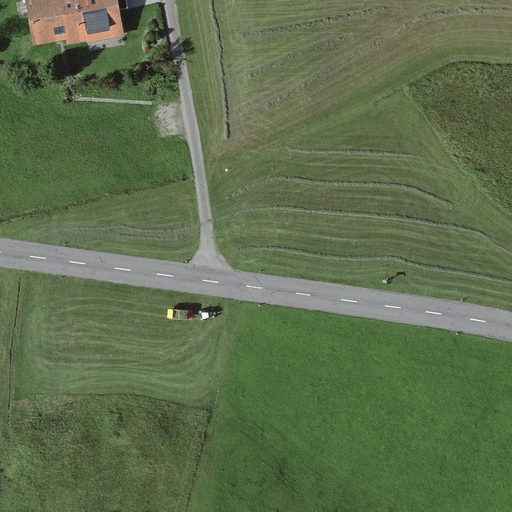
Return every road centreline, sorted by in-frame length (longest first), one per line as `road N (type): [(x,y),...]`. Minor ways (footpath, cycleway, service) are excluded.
road 1 (tertiary): [(511,327),(211,281)]
road 2 (unclassified): [(211,281),(171,0)]
road 3 (tertiary): [(211,281),(0,251)]
